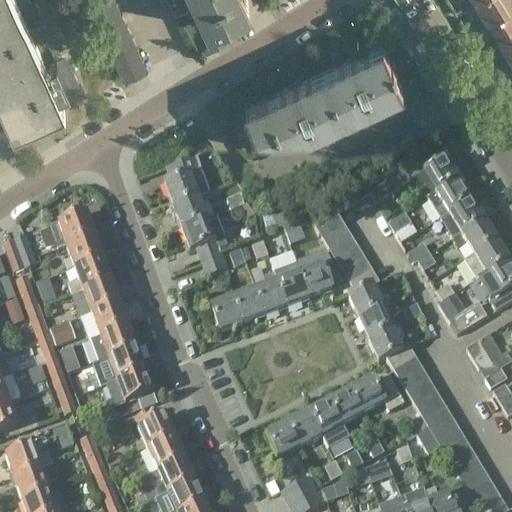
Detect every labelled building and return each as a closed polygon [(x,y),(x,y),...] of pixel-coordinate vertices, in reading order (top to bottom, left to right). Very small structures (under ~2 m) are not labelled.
[(0,0),(0,118),(7,134),(64,109),(58,95),(70,89),(68,85),(77,81),(70,65),(61,69),(56,58),(48,62),(52,72),(48,74),(14,0),(0,0)] [(116,4),(114,0),(92,0),(85,3),(91,15),(116,4)] [(249,7),(245,0),(166,0),(174,15),(196,5),(208,30),(225,22),(223,18),(249,7)] [(511,6),(511,3),(510,0),(476,0),(475,1),(488,22),(511,6)] [(96,27),(121,15),(116,4),(91,15),(96,27)] [(511,6),(488,22),(501,43),(511,35),(511,6)] [(121,15),(96,27),(102,39),(127,27),(121,15)] [(107,51),(132,39),(127,27),(102,39),(107,51)] [(511,35),(501,43),(511,60),(511,35)] [(132,39),(107,51),(112,62),(125,57),(138,51),(132,39)] [(382,44),(245,108),(256,133),(253,135),(260,152),(402,86),(382,44)] [(138,51),(125,57),(135,78),(147,72),(138,51)] [(125,57),(112,62),(122,83),(135,78),(125,57)] [(172,210),(198,201),(209,197),(200,173),(196,163),(166,173),(170,185),(163,187),(172,210)] [(436,199),(459,184),(446,163),(422,178),(435,198),(436,199)] [(369,197),(376,208),(406,189),(400,178),(369,197)] [(472,204),(459,184),(436,199),(435,198),(427,203),(440,224),(472,204)] [(230,214),(244,209),(240,198),(226,203),(230,214)] [(198,201),(172,210),(181,231),(207,222),(198,201)] [(452,244),(461,239),(484,225),(472,204),(440,224),(452,244)] [(265,230),(274,228),(271,218),(270,214),(261,216),(265,230)] [(271,218),(274,228),(275,232),(287,229),(283,214),(271,218)] [(321,242),(343,228),(336,216),(313,230),(321,242)] [(87,217),(58,227),(50,230),(59,254),(67,252),(96,241),(87,217)] [(230,252),(225,241),(217,218),(207,222),(181,231),(189,254),(196,252),(200,264),(221,256),(230,252)] [(405,218),(389,228),(395,238),(411,228),(405,218)] [(484,225),(461,239),(452,244),(458,254),(467,249),(473,259),(497,245),(484,225)] [(343,228),(321,242),(321,243),(328,253),(350,240),(343,228)] [(321,243),(321,242),(313,230),(304,236),(312,249),(321,243)] [(401,240),(405,246),(416,239),(412,233),(401,240)] [(14,243),(25,272),(36,268),(25,239),(14,243)] [(335,265),(357,251),(350,240),(328,253),(335,265)] [(104,262),(96,241),(67,252),(75,273),(104,262)] [(25,272),(14,243),(2,248),(12,277),(25,272)] [(257,264),(268,260),(263,245),(251,250),(257,264)] [(473,259),(465,265),(477,285),(486,280),(509,265),(497,245),(473,259)] [(417,266),(430,258),(423,248),(407,258),(413,268),(417,266)] [(357,251),(335,265),(342,276),(364,262),(357,251)] [(246,268),(240,254),(229,258),(234,272),(246,268)] [(430,258),(417,266),(427,282),(438,275),(434,268),(435,268),(430,258)] [(227,271),(222,259),(202,267),(206,279),(227,271)] [(311,261),(296,267),(309,302),(332,294),(330,286),(342,282),(329,261),(313,267),(311,261)] [(72,299),(112,285),(104,262),(75,273),(79,283),(68,288),(72,299)] [(349,288),(371,274),(364,262),(342,276),(349,288)] [(511,269),(509,265),(486,280),(499,301),(511,292),(511,269)] [(309,302),(296,267),(274,275),(277,286),(286,311),(309,302)] [(378,300),(373,289),(378,286),(371,274),(349,288),(355,297),(348,300),(358,322),(383,311),(382,310),(388,307),(384,297),(378,300)] [(0,292),(4,295),(11,293),(5,278),(4,279),(0,280),(0,292)] [(20,296),(31,292),(27,280),(15,284),(20,296)] [(112,285),(72,299),(80,322),(92,317),(120,307),(112,285)] [(286,311),(277,286),(256,293),(265,318),(286,311)] [(442,307),(454,299),(448,288),(436,296),(442,307)] [(24,307),(36,303),(31,292),(20,296),(24,307)] [(256,293),(234,301),(243,326),(265,318),(256,293)] [(454,299),(442,307),(460,337),(486,321),(477,307),(462,317),(458,309),(460,308),(454,299)] [(243,326),(234,301),(211,310),(220,335),(243,326)] [(28,318),(39,314),(36,303),(24,307),(28,318)] [(128,329),(120,307),(92,317),(100,340),(128,329)] [(421,319),(416,308),(403,314),(408,325),(421,319)] [(392,332),(383,311),(358,322),(368,344),(392,332)] [(39,314),(28,318),(32,330),(44,325),(39,314)] [(36,341),(48,337),(44,325),(32,330),(36,341)] [(108,362),(137,352),(128,329),(100,340),(90,343),(98,366),(108,362)] [(402,355),(399,347),(401,346),(403,341),(398,330),(392,332),(368,344),(378,366),(385,362),(394,377),(416,363),(408,352),(402,355)] [(40,352),(52,348),(48,337),(36,341),(40,352)] [(491,366),(478,344),(465,352),(485,384),(501,374),(494,364),(491,366)] [(52,348),(40,352),(44,363),(56,359),(52,348)] [(137,352),(108,362),(117,384),(145,374),(137,352)] [(48,374),(60,370),(56,359),(44,363),(48,374)] [(400,387),(422,373),(416,363),(394,377),(400,387)] [(52,385),(64,381),(60,370),(48,374),(52,385)] [(406,397),(428,383),(422,373),(400,387),(406,397)] [(154,397),(145,374),(117,384),(125,408),(154,397)] [(501,374),(485,384),(490,393),(506,383),(501,374)] [(57,397),(68,393),(64,381),(52,385),(57,397)] [(372,382),(349,394),(362,418),(384,406),(389,415),(403,407),(390,381),(375,389),(372,382)] [(413,407),(434,393),(428,383),(406,397),(413,407)] [(2,384),(0,384),(0,409),(10,406),(2,384)] [(497,404),(510,397),(505,389),(492,397),(497,404)] [(61,408),(72,404),(68,393),(57,397),(61,408)] [(419,417),(441,403),(434,393),(413,407),(419,417)] [(362,418),(349,394),(329,405),(341,429),(362,418)] [(507,421),(511,417),(511,395),(510,397),(497,404),(507,421)] [(425,427),(447,413),(441,403),(419,417),(422,421),(425,427)] [(72,404),(61,408),(65,419),(76,415),(72,404)] [(329,405),(308,416),(309,417),(321,440),(341,429),(329,405)] [(0,435),(18,429),(10,406),(0,409),(0,435)] [(432,437),(454,424),(447,413),(425,427),(428,432),(432,437)] [(148,453),(176,441),(166,418),(156,423),(153,415),(135,422),(139,430),(138,431),(148,453)] [(309,417),(308,416),(287,427),(300,451),(321,440),(309,417)] [(416,439),(428,432),(425,427),(422,421),(409,429),(416,439)] [(454,424),(432,437),(438,447),(459,433),(454,424)] [(300,451),(287,427),(266,438),(279,462),(300,451)] [(428,432),(416,439),(428,459),(440,451),(438,447),(432,437),(428,432)] [(444,457),(466,443),(459,433),(438,447),(440,451),(444,457)] [(84,455),(95,451),(91,439),(79,444),(84,455)] [(158,475),(186,462),(176,441),(148,453),(158,475)] [(23,444),(26,452),(5,459),(13,482),(41,472),(30,442),(23,444)] [(450,467),(472,453),(466,443),(444,457),(450,467)] [(367,449),(373,462),(384,456),(377,444),(367,449)] [(412,464),(407,450),(396,454),(401,468),(412,464)] [(88,467),(100,462),(95,451),(84,455),(88,467)] [(457,477),(478,463),(472,453),(450,467),(457,477)] [(345,461),(352,473),(363,468),(356,455),(345,461)] [(93,477),(104,473),(100,462),(88,467),(93,477)] [(167,497),(196,484),(186,462),(158,475),(149,479),(158,500),(167,497)] [(463,487),(484,473),(478,463),(457,477),(463,487)] [(331,485),(342,479),(335,466),(324,472),(331,485)] [(365,472),(371,486),(381,483),(376,469),(365,472)] [(22,505),(50,495),(41,472),(13,482),(22,505)] [(359,491),(371,486),(365,472),(354,476),(359,491)] [(93,477),(97,488),(109,484),(104,473),(93,477)] [(469,497),(491,483),(484,473),(463,487),(469,497)] [(287,508),(315,493),(309,482),(281,497),(287,508)] [(475,507),(497,493),(491,483),(469,497),(475,507)] [(102,500),(114,495),(109,484),(97,488),(102,500)] [(174,511),(192,511),(206,506),(196,484),(167,497),(174,511)] [(333,489),(322,494),(327,508),(338,504),(333,489)] [(456,511),(451,496),(438,501),(435,492),(424,496),(427,505),(430,511),(456,511)] [(497,493),(475,507),(478,511),(488,511),(503,503),(497,493)] [(24,511),(55,511),(50,495),(22,505),(24,511)] [(107,511),(118,506),(114,495),(102,500),(107,511)] [(313,511),(322,508),(317,497),(288,511),(313,511)] [(508,511),(503,503),(488,511),(508,511)]
